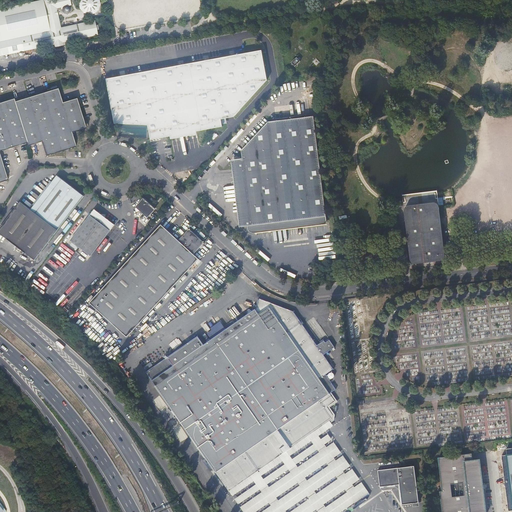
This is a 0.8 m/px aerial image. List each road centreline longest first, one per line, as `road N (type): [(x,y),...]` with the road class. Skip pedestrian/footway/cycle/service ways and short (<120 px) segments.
road 1 (unclassified): [(511,267),(335,289),(285,286),(147,169)]
road 2 (motorway): [(194,511),(100,384),(0,297)]
road 3 (motorway): [(163,511),(98,407),(0,309)]
road 4 (motorway): [(0,345),(77,424),(133,511)]
road 5 (motorway): [(0,360),(61,433),(103,511)]
road 6 (unclassified): [(108,149),(76,66),(0,82)]
road 7 (unknown): [(120,190),(127,227),(97,266),(80,277),(50,266)]
